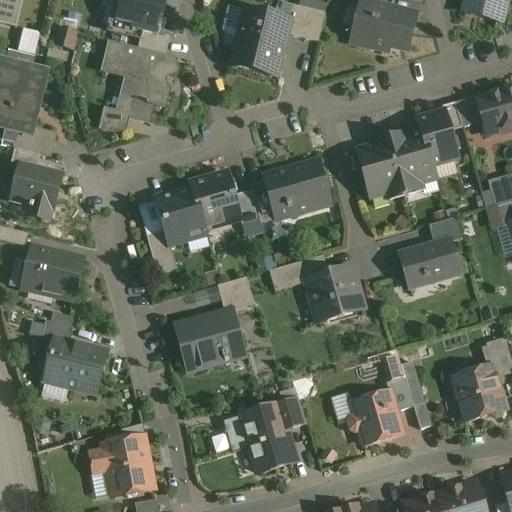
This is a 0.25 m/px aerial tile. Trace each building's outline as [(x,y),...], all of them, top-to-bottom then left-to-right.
[(0,0),(0,25),(14,29),(13,30),(16,30),(18,23),(12,22),(17,0),(0,0)] [(121,0),(114,32),(141,39),(138,51),(165,58),(170,39),(155,35),(163,6),(151,3),(152,0),(121,0)] [(466,0),(463,15),(501,24),(506,0),(466,0)] [(378,8),(363,4),(362,5),(352,45),(386,53),(388,48),(406,52),(415,17),(378,8)] [(325,16),(298,9),(291,38),(317,45),(325,16)] [(290,23),(244,12),(230,68),(276,79),(290,23)] [(15,55),(34,59),(40,33),(21,28),(15,55)] [(138,51),(109,44),(102,73),(130,80),(121,116),(105,112),(100,131),(113,134),(125,131),(127,119),(149,124),(153,107),(165,110),(169,91),(165,86),(161,85),(163,77),(167,78),(176,75),(177,71),(174,60),(165,58),(138,51)] [(45,74),(0,62),(0,127),(19,132),(30,135),(30,133),(45,74)] [(495,96),(476,101),(483,125),(484,128),(496,125),(500,136),(511,132),(511,90),(506,93),(502,90),(497,92),(495,96)] [(461,131),(483,125),(476,101),(476,100),(454,106),(461,131)] [(454,106),(442,109),(443,114),(444,114),(450,134),(461,131),(454,106)] [(443,114),(417,121),(420,135),(421,134),(431,169),(432,169),(457,162),(450,134),(444,114),(443,114)] [(52,138),(30,133),(30,135),(19,132),(15,151),(39,157),(47,159),(52,138)] [(401,138),(378,145),(378,147),(356,153),(370,201),(388,196),(387,192),(400,188),(402,197),(422,192),(421,186),(436,182),(432,169),(431,169),(421,134),(420,135),(401,140),(401,138)] [(15,151),(14,150),(10,165),(20,168),(35,171),(39,157),(15,151)] [(317,164),(264,179),(265,183),(273,214),(287,210),(289,218),(329,207),(317,164)] [(35,171),(20,168),(11,201),(29,206),(27,218),(48,223),(51,211),(52,212),(61,178),(35,171)] [(227,175),(189,185),(191,191),(192,191),(203,232),(204,232),(239,222),(240,222),(234,198),(227,175)] [(511,177),(487,184),(494,209),(495,209),(511,204),(511,177)] [(265,183),(249,187),(250,193),(259,222),(260,227),(272,223),(270,215),(273,214),(265,183)] [(191,191),(155,201),(164,233),(168,248),(169,248),(206,238),(204,232),(203,232),(192,191),(191,191)] [(250,193),(234,198),(240,222),(239,222),(241,228),(259,222),(250,193)] [(511,204),(495,209),(501,229),(511,227),(511,225),(511,204)] [(456,220),(428,228),(433,247),(450,243),(450,245),(462,242),(456,220)] [(28,236),(0,229),(0,243),(25,249),(28,236)] [(164,233),(146,238),(157,277),(176,271),(169,248),(168,248),(164,233)] [(433,247),(399,257),(407,285),(428,280),(429,285),(445,281),(443,275),(458,271),(450,245),(450,243),(433,247)] [(83,262),(32,249),(22,291),(73,303),(83,262)] [(323,258),(269,274),(274,294),(305,285),(305,284),(328,277),(323,258)] [(328,277),(305,284),(305,285),(317,325),(363,311),(352,271),(328,277)] [(246,280),(217,288),(222,309),(252,302),(246,280)] [(232,314),(177,329),(189,373),(224,364),(225,368),(229,367),(227,357),(242,353),(232,314)] [(73,330),(45,323),(41,339),(54,342),(54,341),(69,345),(73,330)] [(69,345),(54,341),(54,342),(44,384),(46,385),(47,383),(66,388),(66,390),(96,397),(107,354),(69,345)] [(511,369),(504,341),(485,347),(486,350),(494,377),(496,377),(497,381),(511,376),(511,369)] [(487,371),(451,382),(455,397),(459,396),(467,422),(463,424),(464,425),(490,417),(495,421),(502,419),(505,413),(506,412),(497,381),(496,377),(494,377),(486,350),(481,351),(487,371)] [(404,380),(386,386),(389,395),(390,395),(395,415),(413,409),(404,380)] [(389,395),(351,406),(355,419),(350,420),(348,425),(350,432),(355,435),(359,433),(364,448),(402,437),(395,415),(390,395),(389,395)] [(298,401),(272,409),(275,419),(282,418),(286,432),(305,427),(298,401)] [(424,405),(413,409),(420,432),(431,428),(424,405)] [(275,419),(247,428),(252,447),(249,448),(257,476),(296,464),(286,432),(282,418),(275,419)] [(142,427),(121,433),(123,445),(145,441),(142,427)] [(123,445),(102,449),(102,453),(92,455),(96,476),(106,474),(111,499),(122,497),(127,500),(134,498),(138,494),(154,490),(145,441),(123,445)] [(511,511),(511,476),(500,480),(508,503),(510,511),(511,511)] [(483,511),(476,486),(450,494),(449,492),(439,495),(443,511),(483,511)] [(429,499),(403,506),(405,511),(443,511),(439,495),(429,498),(429,499)] [(158,511),(157,502),(135,506),(135,511),(158,511)] [(510,511),(508,503),(494,507),(495,511),(510,511)]
